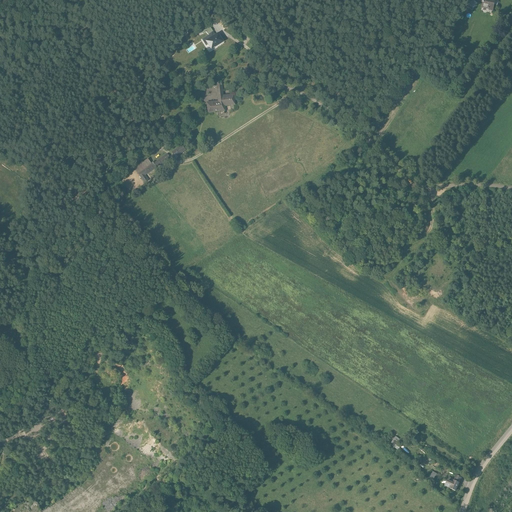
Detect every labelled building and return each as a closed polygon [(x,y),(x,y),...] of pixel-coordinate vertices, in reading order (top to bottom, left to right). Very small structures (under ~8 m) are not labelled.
[(495,0),(484,0),(484,3),(483,3),(482,8),(489,10),(489,9),(493,10),(495,0)] [(210,50),(222,43),(217,35),(211,39),(209,35),(203,39),(210,50)] [(217,102),(205,103),(206,115),(224,113),(223,108),(234,107),(233,96),(223,96),(222,89),(216,90),(217,102)] [(182,146),(171,153),(175,159),(185,151),(182,146)] [(147,160),(134,170),(138,175),(152,165),(147,160)] [(459,483),(454,481),(453,484),(448,481),(445,486),(451,489),(450,489),(455,491),(459,483)]
